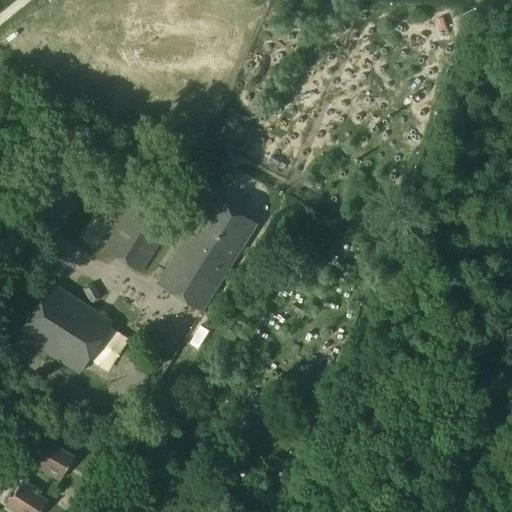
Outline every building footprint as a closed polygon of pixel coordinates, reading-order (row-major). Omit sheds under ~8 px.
[(234,59),(233,28),(98,34),(99,64),(103,64),(102,61),(115,60),(115,66),(150,64),(150,63),(234,59)] [(158,282),(203,310),(258,223),(213,195),(158,282)] [(134,202),(105,248),(141,272),(171,226),(134,202)] [(112,322),(51,283),(19,334),(80,373),(112,322)] [(33,464),(61,480),(75,456),(59,447),(61,444),(49,437),(33,464)] [(7,506),(15,511),(41,511),(49,501),(33,491),(35,487),(24,480),(7,506)]
